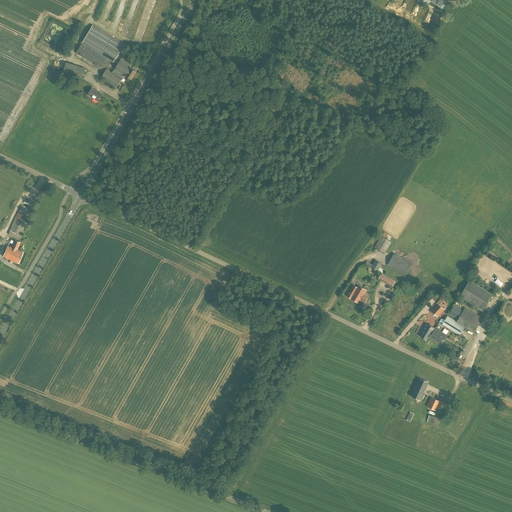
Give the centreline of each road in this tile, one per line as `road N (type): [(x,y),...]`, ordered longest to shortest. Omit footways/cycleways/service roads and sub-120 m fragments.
road 1 (tertiary): [(511,401),(81,195)]
road 2 (track): [(266,511),(0,408)]
road 3 (secondary): [(81,195),(193,0)]
road 4 (secondary): [(0,335),(81,195)]
